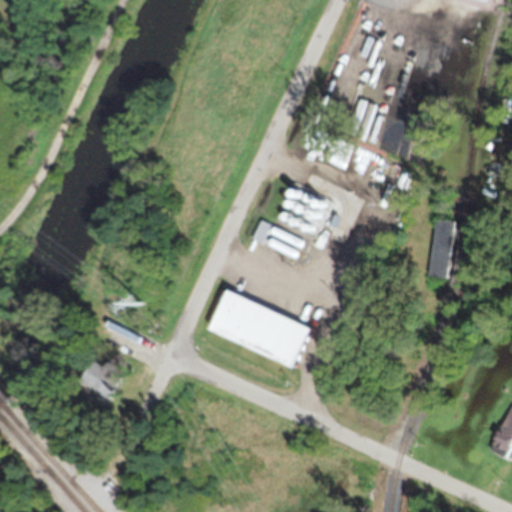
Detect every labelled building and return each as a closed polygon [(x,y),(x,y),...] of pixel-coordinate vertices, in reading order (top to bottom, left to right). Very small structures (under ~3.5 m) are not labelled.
[(314,244),(327,208),(287,193),(274,229),(314,244)] [(265,241),(299,255),(302,247),(259,228),(251,246),(261,250),(265,241)] [(427,282),(444,286),(449,261),(432,258),(427,282)] [(292,373),(307,332),(221,298),(206,339),(292,373)] [(74,399),(104,413),(118,386),(88,371),(74,399)]
